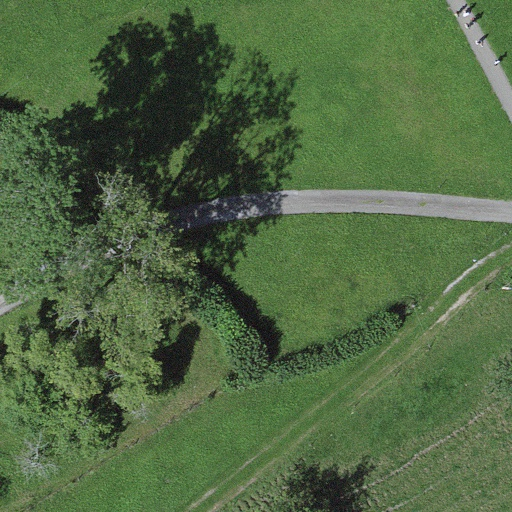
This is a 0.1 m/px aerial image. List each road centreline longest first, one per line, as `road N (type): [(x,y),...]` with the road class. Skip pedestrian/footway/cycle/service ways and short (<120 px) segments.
road 1 (track): [(511,213),(334,202),(181,218),(0,302)]
road 2 (track): [(197,511),(390,360),(475,273),(511,251)]
